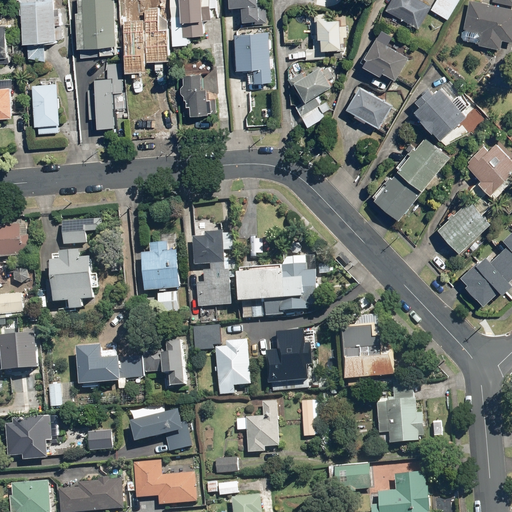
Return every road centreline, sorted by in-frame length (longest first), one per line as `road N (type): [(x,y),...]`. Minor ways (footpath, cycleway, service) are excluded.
road 1 (residential): [(479,373),(468,348),(280,169),(247,163),(0,184)]
road 2 (residential): [(493,511),(479,373)]
